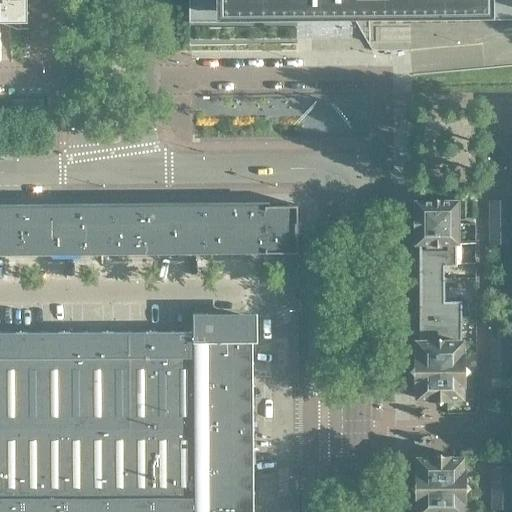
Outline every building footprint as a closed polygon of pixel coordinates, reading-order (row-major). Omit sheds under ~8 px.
[(21,14),(20,1),(20,0),(0,0),(0,16),(1,14),(21,14)] [(215,0),(215,2),(216,8),(216,16),(337,15),(343,15),(344,14),(349,11),(351,15),(492,14),(491,0),(215,0)] [(364,91),(194,92),(195,133),(273,133),(273,125),(286,125),(286,132),(364,132),(364,91)] [(506,152),(506,139),(491,139),(491,152),(506,152)] [(456,241),(456,218),(464,218),(464,202),(456,202),(456,201),(416,202),(416,215),(415,215),(415,228),(416,228),(416,242),(418,242),(456,241)] [(510,243),(510,201),(489,201),(489,243),(510,243)] [(204,253),(204,203),(173,204),(174,253),(204,253)] [(297,252),(296,205),(288,205),(288,203),(204,203),(204,253),(297,252)] [(81,254),(81,204),(50,205),(50,254),(81,254)] [(112,253),(112,206),(104,206),(104,204),(81,204),(81,254),(112,253)] [(143,253),(142,204),(119,204),(119,206),(112,206),(112,253),(143,253)] [(174,253),(173,204),(142,204),(143,253),(174,253)] [(0,254),(20,254),(19,205),(0,205),(0,254)] [(50,254),(50,205),(19,205),(20,254),(50,254)] [(456,266),(456,241),(418,242),(419,280),(444,279),(444,266),(456,266)] [(444,301),(444,279),(419,280),(419,316),(461,315),(461,301),(444,301)] [(252,511),(252,319),(252,318),(207,318),(207,313),(193,314),(193,331),(193,427),(193,511),(252,511)] [(461,340),(461,315),(419,316),(419,341),(461,340)] [(193,427),(193,331),(150,332),(150,427),(193,427)] [(0,427),(21,428),(21,332),(0,332),(0,427)] [(64,428),(64,332),(21,332),(21,428),(64,428)] [(107,427),(107,377),(89,377),(89,332),(64,332),(64,428),(107,427)] [(150,427),(150,332),(89,332),(89,377),(107,377),(107,427),(150,427)] [(511,376),(511,335),(490,335),(490,377),(511,376)] [(462,383),(462,353),(461,353),(461,340),(419,341),(417,341),(417,353),(416,353),(416,383),(417,383),(417,396),(430,396),(430,397),(448,397),(448,396),(461,396),(461,383),(462,383)] [(0,511),(21,511),(21,428),(0,427),(0,511)] [(107,511),(107,427),(64,428),(64,511),(107,511)] [(150,511),(150,427),(107,427),(107,511),(150,511)] [(193,511),(193,427),(150,427),(150,511),(193,511)] [(64,511),(64,428),(21,428),(21,511),(64,511)] [(462,500),(462,470),(461,470),(461,458),(449,458),(449,457),(430,457),(430,458),(417,458),(417,471),(416,471),(416,500),(417,500),(417,511),(462,511),(463,511),(462,511),(462,500)] [(511,508),(511,476),(511,466),(491,466),(491,508),(511,508)]
